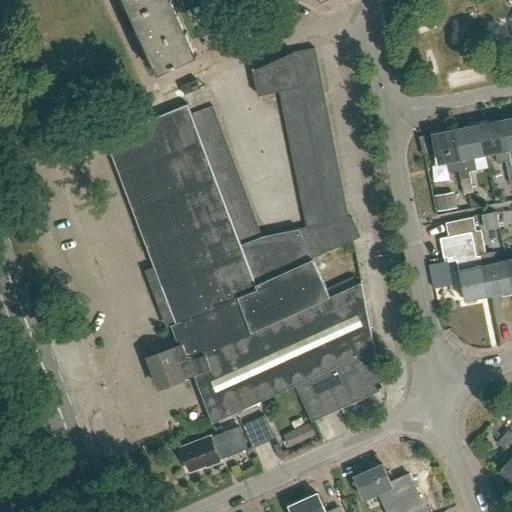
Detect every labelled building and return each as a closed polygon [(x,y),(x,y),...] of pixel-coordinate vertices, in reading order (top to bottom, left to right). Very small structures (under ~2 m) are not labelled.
[(123,0),(131,16),(166,0),(123,0)] [(171,0),(166,0),(131,16),(141,38),(147,50),(157,73),(197,55),(191,42),(171,0)] [(293,52),(293,53),(295,64),(317,60),(315,48),(293,52)] [(278,91),(300,87),(297,76),(295,64),(293,53),(253,71),(258,96),(278,91)] [(295,64),(297,76),(319,71),(317,60),(295,64)] [(321,83),(319,71),(297,76),(300,87),(321,83)] [(184,95),(201,88),(197,79),(180,86),(184,95)] [(302,99),(324,94),(321,83),(300,87),(302,99)] [(281,103),(302,99),(300,87),(278,91),(281,103)] [(304,110),(326,106),(324,94),(302,99),(304,110)] [(283,114),(304,110),(302,99),(281,103),(283,114)] [(311,258),(255,283),(256,284),(255,284),(187,105),(146,121),(146,122),(105,139),(176,323),(170,325),(178,346),(149,357),(160,388),(194,375),(212,423),(295,385),(295,386),(374,349),(361,284),(328,298),(311,258)] [(196,126),(217,117),(213,106),(192,115),(196,126)] [(306,121),(328,117),(326,106),(304,110),(306,121)] [(285,125),(306,121),(304,110),(283,114),(285,125)] [(200,137),(221,128),(217,117),(196,126),(200,137)] [(309,132),(330,128),(328,117),(306,121),(309,132)] [(511,117),(502,119),(510,159),(505,160),(505,161),(507,173),(511,171),(511,117)] [(505,160),(510,159),(502,119),(478,124),(485,154),(495,152),(498,163),(505,161),(505,160)] [(288,136),(309,132),(306,121),(285,125),(288,136)] [(473,157),(485,154),(478,124),(455,129),(463,169),(458,170),(458,171),(460,182),(470,180),(469,172),(476,171),(473,157)] [(204,147),(225,139),(221,128),(200,137),(204,147)] [(311,143),(333,139),(330,128),(309,132),(311,143)] [(449,172),(458,171),(458,170),(463,169),(455,129),(431,134),(435,153),(432,154),(435,164),(447,162),(449,172)] [(290,148),(311,143),(309,132),(288,136),(290,148)] [(208,158),(229,150),(225,139),(204,147),(208,158)] [(313,155),(335,150),(333,139),(311,143),(313,155)] [(292,159),(313,155),(311,143),(290,148),(292,159)] [(212,169),(233,160),(229,150),(208,158),(212,169)] [(315,166),(337,162),(335,150),(313,155),(315,166)] [(294,170),(315,166),(313,155),(292,159),(294,170)] [(216,179),(237,171),(233,160),(212,169),(216,179)] [(318,177),(339,173),(337,162),(315,166),(318,177)] [(296,181),(318,177),(315,166),(294,170),(296,181)] [(220,190),(241,182),(237,171),(216,179),(220,190)] [(320,188),(341,184),(339,173),(318,177),(320,188)] [(299,193),(320,188),(318,177),(296,181),(299,193)] [(470,180),(460,182),(463,194),(473,192),(470,180)] [(224,201),(245,192),(241,182),(220,190),(224,201)] [(322,200),(344,195),(341,184),(320,188),(322,200)] [(448,186),(428,191),(432,206),(451,202),(448,186)] [(301,204),(322,200),(320,188),(299,193),(301,204)] [(228,211),(249,203),(245,192),(224,201),(228,211)] [(324,211),(346,206),(344,195),(322,200),(324,211)] [(303,215),(324,211),(322,200),(301,204),(303,215)] [(232,222),(253,214),(249,203),(228,211),(232,222)] [(255,283),(311,258),(360,236),(352,217),(348,218),(346,206),(324,211),(327,222),(306,227),(261,235),(240,243),(255,283)] [(303,215),(306,227),(327,222),(324,211),(303,215)] [(236,233),(257,224),(253,214),(232,222),(236,233)] [(448,236),(439,238),(443,257),(447,256),(448,261),(456,259),(458,270),(456,270),(458,280),(460,279),(465,300),(488,295),(482,265),(480,255),(475,256),(473,244),(482,242),(480,230),(475,230),(472,217),(445,222),(448,236)] [(240,243),(261,235),(257,224),(236,233),(240,243)] [(482,242),(473,244),(475,256),(480,255),(485,254),(482,242)] [(485,254),(480,255),(482,265),(488,295),(511,290),(511,289),(506,260),(494,262),(492,252),(485,254)] [(447,264),(427,267),(432,291),(452,287),(447,264)] [(374,349),(295,386),(312,422),(382,389),(374,349)] [(252,448),(273,439),(274,439),(264,416),(242,426),(252,448)] [(287,447),(313,435),(307,424),(282,436),(287,447)] [(248,450),(239,427),(211,437),(182,449),(183,452),(181,455),(184,461),(186,461),(190,472),(206,466),(207,468),(221,463),(220,460),(248,450)] [(511,433),(508,431),(503,437),(511,444),(511,433)] [(511,444),(503,437),(497,443),(511,457),(502,469),(498,474),(509,483),(511,479),(511,444)] [(394,490),(382,464),(353,477),(364,499),(380,492),(386,507),(388,507),(390,511),(412,511),(415,511),(404,486),(394,490)] [(325,511),(317,494),(289,507),(291,511),(325,511)]
